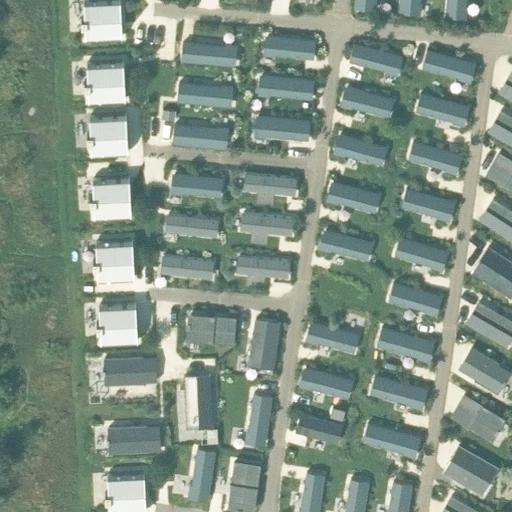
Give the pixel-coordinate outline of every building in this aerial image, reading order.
[(85,0),(86,16),(81,16),(82,24),(86,24),(87,38),(121,37),(120,0),(85,0)] [(400,0),(399,10),(420,13),(422,1),(419,0),(400,0)] [(447,0),(446,15),(466,17),(467,4),(465,4),(465,0),(447,0)] [(266,33),(264,55),(275,56),(275,53),(313,57),(315,38),(266,33)] [(183,41),(181,60),(234,65),(236,43),(225,42),(225,45),(183,41)] [(354,41),(350,59),(387,69),(386,71),(397,74),(402,54),(354,41)] [(427,48),(422,65),(459,76),(458,78),(469,81),(475,61),(427,48)] [(89,79),(84,79),(85,87),(89,87),(90,100),(124,99),(123,59),(89,60),(89,79)] [(511,69),(511,70),(499,91),(511,98),(511,69)] [(260,73),(258,94),(269,95),(269,93),(312,97),(314,78),(260,73)] [(179,81),(178,100),(231,105),(233,84),(221,83),(221,85),(179,81)] [(346,84),(340,104),(351,107),(352,105),(389,115),(394,97),(346,84)] [(422,92),(417,109),(454,120),(453,122),(464,125),(469,105),(422,92)] [(511,115),(500,108),(488,130),(511,144),(511,115)] [(175,110),(163,109),(162,116),(174,117),(175,110)] [(92,132),(87,132),(87,140),(92,140),(93,154),(127,152),(125,112),(91,114),(92,132)] [(256,114),(254,135),(266,136),(266,134),(308,138),(310,119),(256,114)] [(175,123),(174,142),(227,147),(229,125),(217,124),(217,127),(175,123)] [(338,132),(333,152),(344,155),(345,153),(382,163),(386,145),(338,132)] [(414,140),(409,158),(446,168),(445,170),(456,173),(462,153),(414,140)] [(511,157),(499,150),(485,173),(511,189),(511,157)] [(245,171),(244,188),(295,193),(296,175),(245,171)] [(173,172),(171,192),(182,193),(182,191),(221,195),(222,177),(173,172)] [(95,195),(90,195),(91,202),(95,202),(96,216),(130,215),(129,175),(95,176),(95,195)] [(331,179),(326,199),(337,202),(338,200),(375,210),(379,192),(331,179)] [(407,187),(402,205),(439,215),(439,217),(450,220),(455,200),(407,187)] [(511,209),(493,198),(480,219),(511,238),(511,209)] [(242,211),(240,228),(291,233),(293,215),(242,211)] [(167,212),(165,230),(216,235),(218,217),(167,212)] [(324,228),(319,248),(330,251),(331,249),(367,259),(372,241),(324,228)] [(400,236),(395,254),(432,264),(432,267),(443,270),(448,249),(400,236)] [(98,260),(93,260),(93,268),(98,267),(98,281),(133,280),(131,240),(97,241),(98,260)] [(511,261),(488,246),(472,271),(511,296),(511,295),(511,261)] [(162,253),(160,271),(211,276),(213,258),(162,253)] [(238,254),(237,271),(287,276),(289,258),(238,254)] [(394,281),(389,299),(426,309),(426,312),(437,315),(442,294),(394,281)] [(101,319),(96,319),(96,327),(101,327),(101,341),(136,340),(134,300),(100,301),(101,319)] [(511,318),(479,300),(466,321),(506,345),(511,335),(511,318)] [(188,312),(186,338),(234,342),(236,316),(188,312)] [(256,318),(249,363),(273,367),(280,321),(256,318)] [(311,319),(305,339),(317,342),(317,340),(354,350),(359,332),(311,319)] [(382,326),(378,344),(418,355),(418,357),(429,360),(434,340),(382,326)] [(471,346),(458,367),(498,391),(511,369),(471,346)] [(155,354),(105,356),(106,382),(156,380),(155,354)] [(304,365),(299,385),(310,388),(310,386),(347,396),(352,378),(304,365)] [(210,373),(185,374),(187,426),(213,425),(210,373)] [(375,374),(371,392),(412,403),(411,405),(422,408),(427,388),(375,374)] [(247,429),(245,441),(265,443),(272,394),(254,391),(249,430),(247,429)] [(464,393),(451,415),(492,439),(505,417),(464,393)] [(345,409),(333,406),(330,415),(343,418),(345,409)] [(300,412),(296,430),(338,441),(343,423),(300,412)] [(368,422),(364,440),(405,451),(404,453),(415,456),(420,436),(368,422)] [(159,423),(109,426),(110,452),(160,450),(159,423)] [(459,444),(443,471),(482,493),(498,466),(459,444)] [(190,484),(188,496),(208,499),(216,450),(197,447),(192,484),(190,484)] [(235,459),(228,507),(253,510),(261,463),(235,459)] [(109,491),(105,491),(105,498),(110,498),(110,511),(112,511),(145,511),(143,471),(108,472),(109,491)] [(299,508),(298,511),(318,511),(324,474),(306,471),(301,508),(299,508)] [(363,511),(368,481),(350,478),(345,511),(363,511)] [(407,511),(411,483),(393,481),(388,511),(407,511)] [(482,511),(451,495),(440,511),(482,511)]
